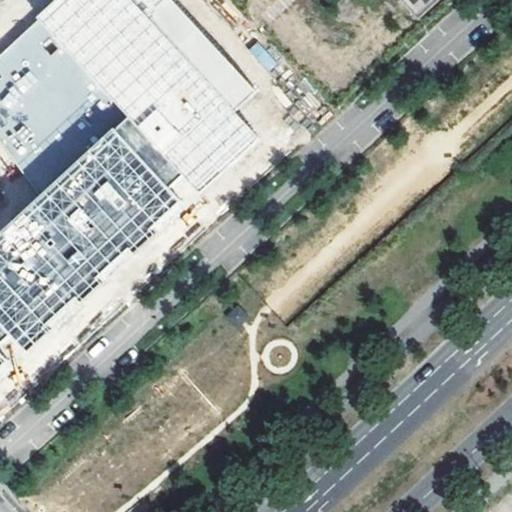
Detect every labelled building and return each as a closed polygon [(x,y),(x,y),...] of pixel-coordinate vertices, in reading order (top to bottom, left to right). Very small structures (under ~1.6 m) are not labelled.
[(54,0),(36,17),(129,119),(180,174),(201,197),(264,140),(235,109),(256,90),(173,0),(54,0)] [(258,0),(341,90),(419,19),(401,0),(258,0)] [(401,0),(419,19),(439,0),(401,0)] [(260,42),(250,48),(266,71),(275,64),(260,42)] [(0,235),(0,334),(8,327),(28,349),(49,330),(44,325),(74,298),(80,301),(101,282),(95,275),(127,246),(134,253),(153,236),(147,229),(179,201),(166,187),(180,174),(129,119),(0,235)] [(0,371),(9,364),(0,354),(0,371)]
